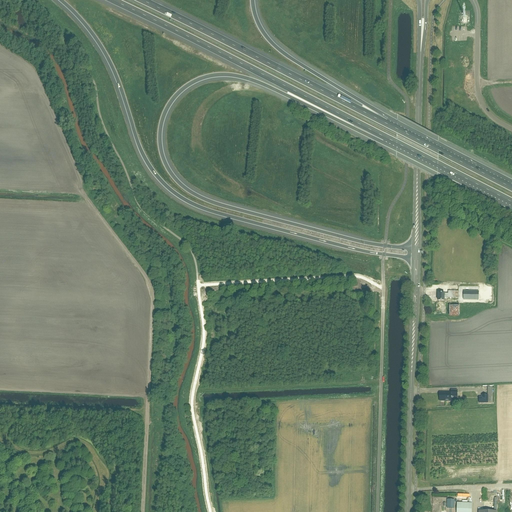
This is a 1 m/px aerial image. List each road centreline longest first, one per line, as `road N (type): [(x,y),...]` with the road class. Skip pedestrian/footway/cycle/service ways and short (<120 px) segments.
road 1 (motorway): [(416,249),(216,205),(175,180),(163,159),(160,124),(169,104),(213,75),(254,81),(384,137)]
road 2 (motorway): [(60,0),(107,57),(146,162),(173,192),(215,212),(415,259)]
road 3 (track): [(76,186),(151,289),(142,511)]
road 4 (motorway): [(111,0),(384,137)]
road 5 (motorway): [(385,123),(140,0)]
road 6 (tertiary): [(407,511),(415,259)]
road 7 (unclassified): [(377,511),(383,287)]
road 8 (secondary): [(416,249),(420,52)]
road 9 (motorway): [(385,123),(270,43),(252,0)]
road 10 (unclassified): [(473,0),(476,90),(489,114),(511,130)]
road 11 (motorway): [(384,137),(511,202)]
road 12 (motorway): [(511,188),(385,123)]
